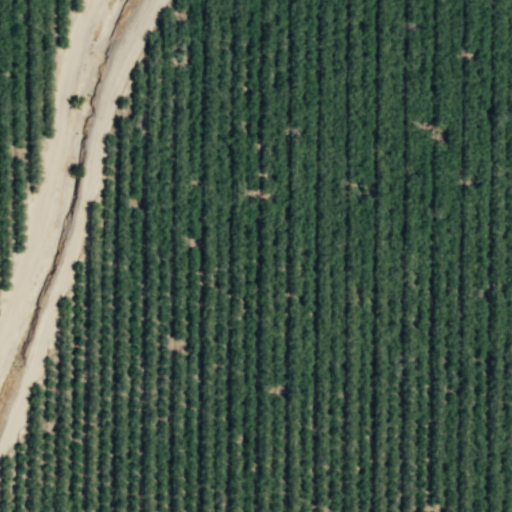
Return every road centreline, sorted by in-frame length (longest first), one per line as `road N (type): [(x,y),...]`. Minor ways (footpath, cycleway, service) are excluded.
road 1 (track): [(0,447),(84,200),(108,82),(144,0)]
road 2 (track): [(0,322),(45,204),(91,0)]
